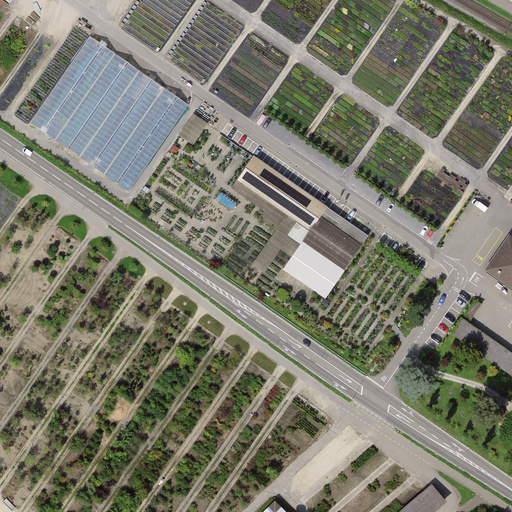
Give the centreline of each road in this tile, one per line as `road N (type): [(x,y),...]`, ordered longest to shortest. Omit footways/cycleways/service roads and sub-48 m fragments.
road 1 (primary): [(511,489),(0,135)]
road 2 (track): [(374,397),(251,511)]
